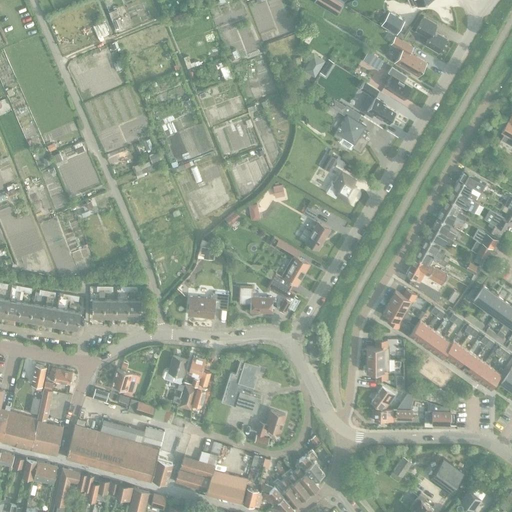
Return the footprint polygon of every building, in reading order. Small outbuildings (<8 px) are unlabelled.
[(117,7),(109,10),(116,27),(123,24),(117,7)] [(389,11),(381,25),(396,33),(404,20),(389,11)] [(423,16),(415,31),(428,39),(425,44),(438,52),(446,37),(433,30),(437,24),(423,16)] [(399,31),(397,35),(403,39),(411,25),(410,24),(403,34),(399,31)] [(395,36),(390,44),(402,50),(394,63),(417,77),(426,62),(410,52),(413,47),(395,36)] [(368,50),(363,59),(367,62),(377,68),(383,59),(373,53),(368,50)] [(315,52),(305,69),(316,76),(326,59),(315,52)] [(188,55),(183,57),(187,67),(195,65),(193,61),(191,61),(188,55)] [(225,61),(219,63),(225,80),(232,77),(227,64),(226,65),(225,61)] [(324,65),(320,71),(325,75),(329,68),(324,65)] [(392,74),(384,85),(386,87),(393,92),(393,91),(404,98),(411,86),(404,81),(408,75),(392,65),(388,71),(392,74)] [(363,80),(359,87),(369,93),(367,96),(373,100),(365,112),(372,116),(374,113),(389,122),(396,111),(382,102),(383,101),(375,96),(378,89),(363,80)] [(329,104),(342,113),(346,106),(334,97),(329,104)] [(346,115),(333,136),(340,140),(343,137),(354,144),(352,147),(360,153),(368,140),(365,138),(367,133),(363,130),(366,126),(357,120),(360,115),(346,106),(346,107),(342,113),(346,115)] [(511,122),(508,120),(501,131),(505,133),(502,138),(508,142),(511,143),(511,122)] [(81,141),(74,145),(77,152),(85,149),(81,141)] [(59,152),(53,155),(56,162),(62,159),(59,152)] [(327,152),(321,163),(330,168),(336,158),(327,152)] [(158,153),(150,156),(153,162),(160,158),(158,153)] [(50,156),(43,158),(45,164),(52,161),(50,156)] [(189,161),(178,165),(179,169),(191,165),(189,161)] [(463,169),(458,179),(479,191),(480,192),(486,182),(485,182),(464,169),(463,169)] [(332,182),(326,192),(335,197),(337,195),(350,202),(357,189),(349,184),(353,178),(341,172),(334,184),(332,182)] [(452,189),(474,201),(479,191),(458,179),(452,189)] [(273,185),(275,197),(284,195),(282,184),(273,185)] [(452,189),(447,199),(461,206),(473,213),(479,204),(479,203),(474,201),(452,189)] [(447,199),(442,208),(463,220),(466,216),(458,212),(461,206),(447,199)] [(251,219),(260,218),(257,203),(249,204),(251,219)] [(303,213),(314,219),(318,212),(307,206),(303,213)] [(442,208),(436,218),(450,226),(453,220),(461,225),(463,220),(442,208)] [(234,212),(226,218),(231,224),(241,216),(234,212)] [(493,216),(490,223),(503,230),(504,231),(509,223),(498,217),(494,215),(493,216)] [(436,218),(431,228),(452,240),(452,239),(453,240),(456,235),(448,230),(450,226),(436,218)] [(306,241),(318,248),(330,228),(318,221),(306,241)] [(503,230),(490,223),(489,223),(488,225),(493,228),(491,233),(499,237),(503,230)] [(431,228),(425,237),(439,245),(441,246),(444,242),(449,245),(452,240),(431,228)] [(274,234),(269,243),(289,255),(293,257),(295,255),(297,256),(300,250),(294,246),(274,234)] [(488,234),(483,242),(491,247),(492,248),(497,239),(488,234)] [(425,237),(420,247),(442,259),(444,255),(436,251),(439,245),(425,237)] [(477,251),(486,256),(490,249),(482,244),(477,251)] [(202,246),(201,253),(213,254),(214,247),(202,246)] [(420,247),(414,257),(428,265),(429,263),(431,259),(444,267),(447,262),(442,259),(420,247)] [(473,261),(480,264),(484,257),(477,254),(473,261)] [(283,276),(297,284),(302,276),(305,271),(309,263),(297,256),(295,255),(283,276)] [(428,265),(414,257),(409,266),(405,273),(419,281),(424,272),(429,274),(428,276),(441,283),(446,275),(447,274),(429,263),(428,265)] [(465,269),(474,273),(478,266),(469,262),(465,269)] [(276,272),(271,280),(288,290),(290,288),(293,282),(288,279),(283,276),(276,272)] [(271,280),(267,286),(285,297),(279,309),(284,312),(288,305),(291,300),(295,293),(296,292),(290,288),(288,290),(271,280)] [(240,285),(239,302),(251,303),(251,311),(272,312),(272,297),(252,296),(253,286),(240,285)] [(92,316),(103,316),(104,299),(104,290),(104,286),(97,286),(96,290),(99,290),(99,299),(92,299),(92,307),(92,316)] [(474,299),(484,306),(493,294),(482,287),(474,299)] [(389,301),(407,311),(416,294),(405,289),(402,294),(394,290),(389,301)] [(448,300),(453,303),(459,294),(454,291),(448,300)] [(203,316),(213,317),(214,307),(227,308),(229,293),(215,292),(211,295),(210,298),(189,296),(187,314),(197,315),(198,313),(204,314),(203,316)] [(484,306),(495,314),(504,302),(493,294),(484,306)] [(0,314),(6,315),(9,299),(0,297),(0,314)] [(6,315),(17,317),(20,301),(9,299),(6,315)] [(103,316),(116,316),(115,299),(104,299),(103,316)] [(116,316),(128,316),(128,299),(115,299),(116,316)] [(128,299),(128,316),(140,316),(140,300),(128,299)] [(17,317),(29,319),(32,303),(20,301),(17,317)] [(389,301),(383,311),(391,315),(388,321),(398,327),(401,321),(407,311),(389,301)] [(495,314),(505,321),(511,310),(511,307),(504,302),(495,314)] [(29,319),(40,321),(43,305),(32,303),(29,319)] [(40,321),(53,324),(56,308),(43,305),(40,321)] [(431,310),(436,314),(440,309),(435,305),(431,310)] [(53,324),(65,326),(68,310),(56,308),(53,324)] [(418,308),(415,314),(421,317),(424,311),(418,308)] [(444,312),(440,309),(436,314),(441,317),(444,312)] [(68,310),(65,326),(77,328),(80,312),(68,310)] [(450,317),(455,321),(458,316),(453,312),(450,317)] [(465,317),(473,322),(476,318),(467,312),(465,317)] [(455,321),(459,324),(463,319),(458,316),(455,321)] [(476,318),(473,322),(481,329),(484,325),(476,318)] [(410,333),(418,339),(428,324),(420,319),(410,333)] [(428,324),(418,339),(426,344),(436,330),(428,324)] [(465,328),(470,332),(474,327),(469,324),(465,328)] [(470,332),(475,335),(479,331),(474,327),(470,332)] [(486,331),(494,337),(497,333),(489,327),(486,331)] [(436,330),(426,344),(434,350),(444,336),(436,330)] [(497,333),(494,337),(502,343),(505,339),(497,333)] [(444,335),(434,350),(442,356),(444,353),(452,341),(444,335)] [(481,340),(486,343),(489,338),(485,335),(481,340)] [(489,338),(486,343),(491,347),(494,342),(489,338)] [(387,346),(387,340),(375,339),(375,346),(367,346),(366,358),(389,358),(389,346),(387,346)] [(444,353),(452,359),(462,345),(454,339),(452,341),(444,353)] [(452,359),(459,365),(470,350),(462,345),(452,359)] [(497,351),(502,354),(505,349),(500,346),(497,351)] [(309,350),(311,357),(320,355),(318,348),(309,350)] [(502,354),(507,358),(510,353),(505,349),(502,354)] [(459,365),(467,370),(477,356),(470,350),(459,365)] [(193,355),(189,372),(196,374),(195,377),(194,377),(192,384),(197,386),(205,359),(193,355)] [(165,370),(163,376),(164,378),(172,380),(174,379),(176,374),(182,376),(187,360),(173,356),(168,370),(167,370),(165,370)] [(467,370),(475,376),(485,361),(477,356),(467,370)] [(389,358),(366,358),(366,370),(375,370),(375,376),(387,376),(387,370),(389,370),(389,358)] [(117,368),(111,385),(124,389),(123,392),(131,395),(135,381),(137,382),(139,375),(131,373),(124,370),(127,361),(123,360),(120,369),(117,368)] [(252,387),(259,367),(240,361),(236,374),(230,373),(221,402),(255,412),(261,394),(250,390),(252,387)] [(475,376),(483,381),(493,367),(485,361),(475,376)] [(35,389),(41,390),(46,367),(35,364),(31,383),(36,384),(35,389)] [(483,381),(491,387),(501,372),(498,370),(493,367),(483,381)] [(53,380),(70,384),(72,372),(52,368),(50,376),(54,377),(53,380)] [(502,382),(511,388),(511,370),(510,369),(502,382)] [(180,403),(179,406),(191,409),(193,404),(200,406),(205,391),(204,391),(205,386),(206,386),(210,372),(202,370),(199,378),(197,387),(185,384),(181,397),(180,403)] [(43,387),(51,389),(53,382),(45,380),(43,387)] [(404,383),(396,383),(396,388),(404,392),(404,383)] [(371,402),(380,408),(385,400),(389,403),(394,395),(393,395),(390,393),(382,387),(371,402)] [(0,438),(2,439),(9,411),(11,405),(6,404),(4,408),(0,406),(1,400),(4,390),(0,388),(0,438)] [(91,396),(106,401),(108,393),(94,388),(91,396)] [(40,403),(50,405),(52,394),(42,392),(40,403)] [(117,402),(126,405),(129,396),(119,393),(117,402)] [(411,405),(403,400),(397,409),(410,410),(411,405)] [(138,401),(135,412),(170,421),(173,411),(138,401)] [(424,422),(424,426),(432,426),(432,424),(439,424),(449,425),(450,411),(450,408),(428,401),(427,410),(425,410),(424,422)] [(36,418),(31,449),(56,455),(59,440),(63,425),(46,421),(50,405),(40,403),(36,418)] [(374,421),(392,422),(393,417),(396,417),(396,419),(411,420),(411,410),(396,410),(393,410),(374,409),(374,421)] [(256,433),(263,435),(265,427),(279,432),(285,414),(270,410),(266,423),(259,421),(256,433)] [(1,442),(31,449),(36,418),(9,411),(2,439),(1,442)] [(65,456),(92,463),(98,440),(100,430),(83,426),(75,423),(74,423),(69,441),(65,456)] [(141,442),(159,447),(161,440),(164,431),(146,426),(141,442)] [(92,463),(116,470),(124,440),(125,437),(100,430),(98,440),(92,463)] [(257,434),(255,441),(265,444),(267,437),(257,434)] [(315,434),(310,438),(316,446),(321,442),(315,434)] [(116,470),(151,479),(156,459),(159,447),(141,442),(125,437),(124,440),(116,470)] [(203,476),(210,478),(213,470),(215,465),(222,443),(214,440),(209,452),(202,450),(199,460),(195,471),(195,474),(203,476)] [(298,460),(299,461),(301,463),(301,464),(319,486),(315,480),(324,473),(313,460),(317,457),(311,449),(309,451),(305,454),(298,460)] [(0,452),(0,462),(11,465),(14,454),(0,451),(0,452)] [(11,465),(23,468),(25,457),(14,454),(11,465)] [(180,466),(195,471),(199,460),(184,455),(180,466)] [(392,469),(401,475),(410,462),(402,456),(392,469)] [(22,476),(31,478),(35,460),(25,458),(26,457),(25,457),(23,468),(22,476)] [(428,476),(449,491),(463,472),(442,457),(428,476)] [(156,459),(151,479),(166,484),(172,463),(156,459)] [(35,460),(31,478),(53,482),(57,464),(35,460)] [(281,475),(284,478),(285,478),(302,499),(311,493),(293,471),(288,475),(285,471),(277,461),(276,465),(282,474),(281,475)] [(297,468),(293,471),(311,493),(319,486),(301,464),(301,463),(299,461),(294,464),(297,468)] [(62,511),(69,481),(77,483),(80,471),(73,469),(73,468),(62,466),(54,503),(61,505),(61,507),(56,506),(55,510),(56,510),(55,511),(62,511)] [(174,481),(191,486),(195,474),(195,471),(194,473),(178,468),(174,481)] [(207,491),(206,492),(220,496),(241,501),(247,478),(213,470),(210,478),(206,491),(207,491)] [(88,473),(80,471),(77,483),(76,488),(84,490),(88,473)] [(88,473),(84,490),(89,491),(92,481),(93,475),(88,473)] [(191,486),(199,488),(203,476),(195,474),(191,486)] [(199,488),(206,491),(210,478),(203,476),(199,488)] [(100,477),(98,483),(96,492),(106,494),(111,480),(100,477)] [(262,495),(272,506),(282,496),(274,486),(272,488),(266,485),(264,484),(265,479),(262,478),(261,483),(260,482),(261,488),(261,490),(263,490),(262,495)] [(285,478),(284,478),(279,482),(277,478),(272,481),(293,506),(302,499),(285,478)] [(119,482),(111,480),(106,494),(115,496),(119,482)] [(98,483),(92,481),(89,491),(87,500),(94,501),(96,492),(98,483)] [(119,482),(115,496),(130,500),(133,487),(133,486),(119,482)] [(461,501),(473,510),(486,492),(473,483),(461,501)] [(135,511),(141,489),(133,487),(130,500),(127,511),(131,511),(135,511)] [(259,503),(262,495),(263,490),(261,490),(261,492),(258,491),(258,490),(247,487),(242,502),(254,506),(254,505),(258,507),(259,503)] [(142,511),(148,490),(141,489),(135,511),(142,511)] [(150,505),(163,509),(166,495),(153,492),(150,505)] [(410,511),(426,511),(431,506),(422,499),(425,496),(419,492),(409,507),(412,509),(410,511)] [(282,496),(272,506),(270,507),(274,511),(289,511),(294,509),(287,502),(282,496)] [(510,500),(506,497),(499,507),(503,509),(510,500)] [(24,511),(34,511),(35,511),(35,508),(30,507),(31,501),(27,501),(24,511)] [(0,511),(14,511),(16,506),(16,505),(10,503),(9,511),(1,510),(0,509),(0,511)]
